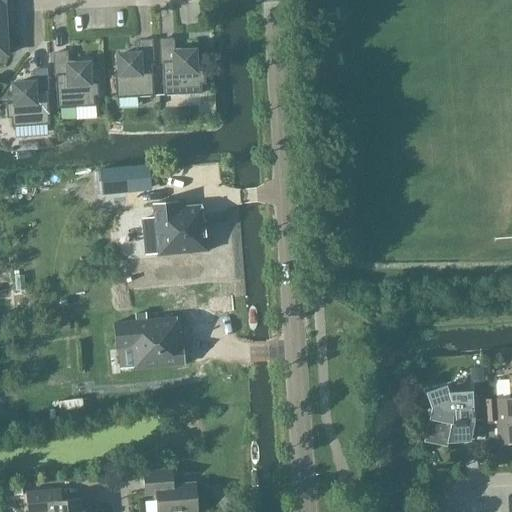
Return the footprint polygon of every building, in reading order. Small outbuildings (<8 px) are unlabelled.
[(195,70),(195,51),(174,52),(174,40),(160,41),(163,96),(201,94),(201,85),(205,85),(204,69),(195,70)] [(154,97),(151,41),(137,42),(138,54),(118,55),(119,74),(115,74),(116,99),(154,97)] [(89,83),(88,64),(68,65),(67,53),(54,54),(57,109),(95,107),(94,98),(99,97),(98,82),(89,83)] [(50,126),(45,70),(32,71),(33,83),(13,85),(14,103),(5,104),(7,119),(11,119),(12,128),(50,126)] [(184,177),(223,176),(223,162),(184,163),(184,177)] [(153,218),(141,219),(143,237),(154,236),(156,256),(207,252),(205,222),(202,222),(201,206),(176,208),(176,202),(152,204),(153,218)] [(93,317),(63,320),(67,380),(97,377),(93,317)] [(176,317),(113,323),(115,349),(129,348),(131,369),(184,365),(182,344),(181,344),(180,332),(177,332),(176,317)] [(481,392),(479,369),(468,370),(468,383),(471,383),(472,394),(473,395),(478,406),(484,406),(483,391),(481,392)] [(510,400),(484,401),(485,421),(498,420),(499,443),(511,442),(511,375),(508,376),(510,400)] [(469,441),(473,422),(471,392),(449,394),(447,387),(427,391),(432,408),(426,438),(446,443),(447,441),(448,442),(468,441),(469,441)] [(143,471),(144,475),(145,487),(155,486),(157,511),(197,511),(195,483),(173,485),(171,469),(143,471)] [(13,497),(22,496),(21,485),(12,486),(13,497)] [(56,490),(26,492),(27,504),(33,504),(34,510),(47,511),(46,511),(87,511),(86,498),(57,501),(56,490)]
